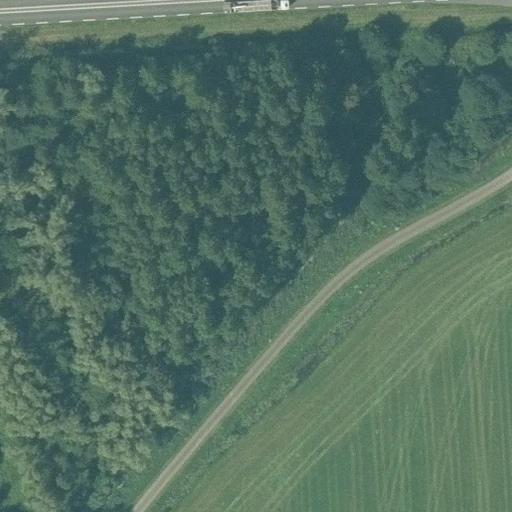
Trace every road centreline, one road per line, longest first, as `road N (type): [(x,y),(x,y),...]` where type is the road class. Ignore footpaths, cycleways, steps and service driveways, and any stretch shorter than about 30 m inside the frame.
road 1 (unclassified): [(137,511),(341,278),(511,175)]
road 2 (primary): [(0,12),(216,0)]
